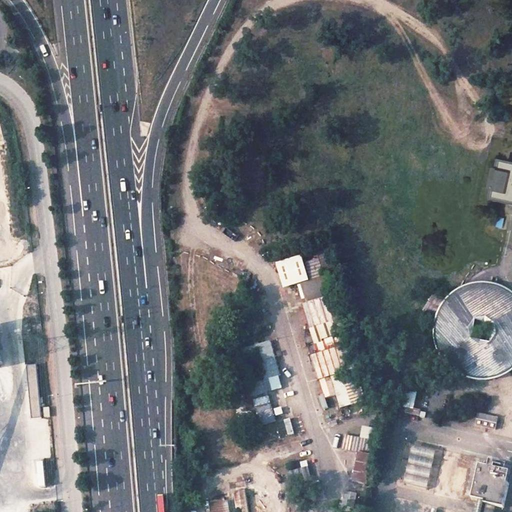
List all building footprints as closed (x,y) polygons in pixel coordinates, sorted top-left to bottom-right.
[(511,168),(508,168),(501,205),(511,207),(511,168)] [(194,208),(195,211),(197,214),(199,214),(201,215),(204,214),(206,212),(207,210),(207,208),(206,205),(205,203),(203,202),(200,202),(198,202),(196,204),(195,206),(194,208)] [(301,254),(275,263),(284,288),(309,280),(301,254)] [(511,291),(501,285),(486,282),(470,283),(455,290),(442,302),(434,317),(432,334),(436,351),(445,365),(459,376),(475,381),(493,381),(509,374),(511,371),(511,291)] [(324,298),(324,287),(306,286),(305,297),(324,298)] [(279,377),(272,341),(239,347),(247,383),(279,377)] [(28,365),(31,417),(40,417),(38,365),(28,365)] [(334,375),(336,405),(356,404),(355,374),(334,375)] [(260,424),(275,420),(270,403),(256,407),(260,424)] [(494,426),(475,423),(473,435),(492,440),(494,426)] [(361,427),(361,439),(372,439),(372,427),(361,427)] [(436,450),(412,445),(404,484),(427,489),(436,450)] [(351,481),(366,484),(373,455),(359,451),(351,481)] [(464,492),(470,469),(457,465),(450,488),(464,492)] [(481,511),(501,511),(507,482),(475,475),(467,508),(481,511)] [(212,511),(229,511),(227,499),(211,502),(212,511)]
